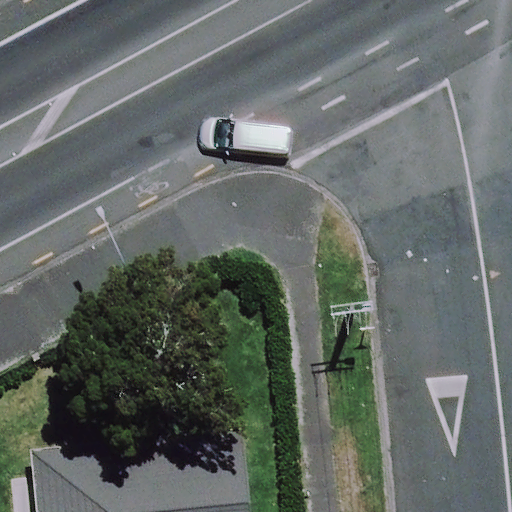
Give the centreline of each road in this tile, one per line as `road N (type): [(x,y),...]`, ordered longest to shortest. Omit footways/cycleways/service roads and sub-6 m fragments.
road 1 (residential): [(408,0),(446,83),(492,343),(509,511)]
road 2 (primary): [(273,0),(0,145)]
